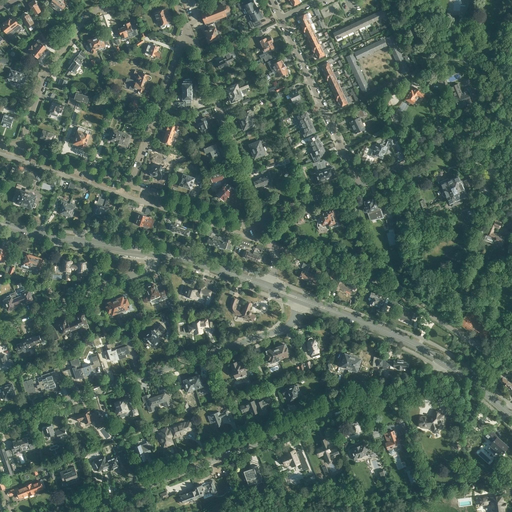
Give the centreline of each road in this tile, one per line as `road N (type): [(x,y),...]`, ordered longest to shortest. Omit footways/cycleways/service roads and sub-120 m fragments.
road 1 (unknown): [(0,149),(345,267),(511,364)]
road 2 (residential): [(80,511),(448,365)]
road 3 (unclassified): [(301,299),(288,327),(0,424)]
road 4 (residential): [(19,147),(46,71),(80,23),(135,0)]
road 5 (residential): [(260,218),(188,33)]
road 6 (residential): [(358,185),(280,18)]
road 7 (unclassified): [(0,327),(141,273),(155,253)]
road 8 (residential): [(511,162),(461,134),(358,185)]
road 9 (residential): [(130,185),(188,33)]
road 10 (primary): [(448,365),(301,299)]
road 11 (primary): [(155,253),(0,223)]
road 12 (residential): [(260,218),(250,225),(130,185)]
